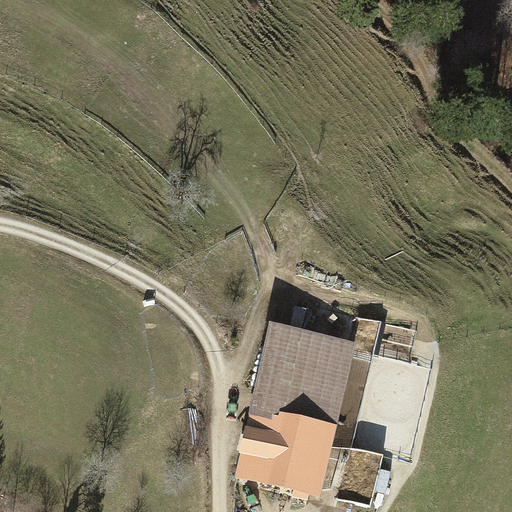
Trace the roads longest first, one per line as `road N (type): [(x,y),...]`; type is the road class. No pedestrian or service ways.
road 1 (track): [(0,227),(151,285),(203,331),(221,389),(221,511)]
road 2 (track): [(220,437),(270,294),(297,287),(385,308)]
